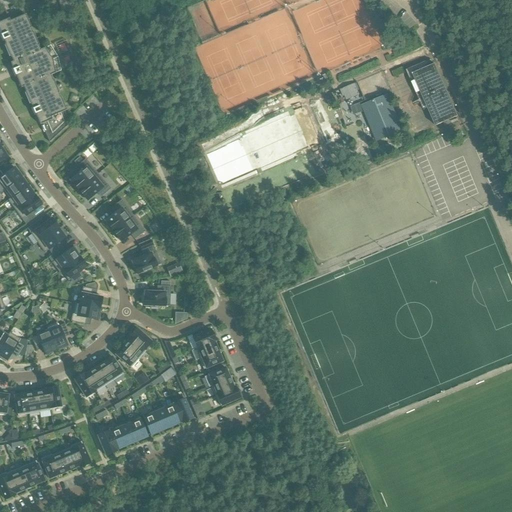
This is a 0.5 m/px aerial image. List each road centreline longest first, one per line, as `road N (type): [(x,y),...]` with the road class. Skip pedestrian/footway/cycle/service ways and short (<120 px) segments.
road 1 (residential): [(30,511),(268,410),(225,310)]
road 2 (residential): [(0,111),(104,250),(121,282),(124,310)]
road 3 (residential): [(124,310),(81,357),(50,371),(0,376)]
